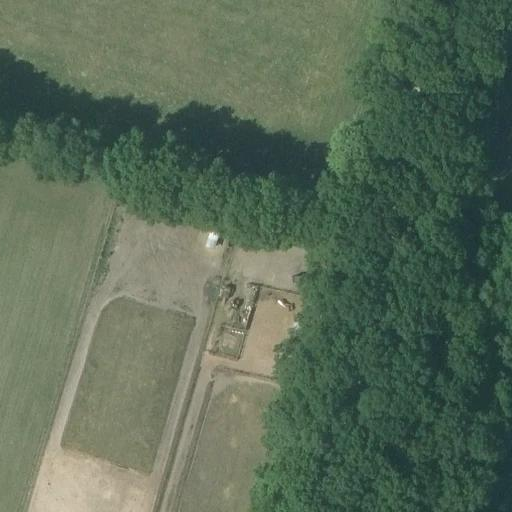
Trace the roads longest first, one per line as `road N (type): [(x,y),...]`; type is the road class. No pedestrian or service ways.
road 1 (track): [(324,511),(466,0)]
road 2 (track): [(405,220),(127,142)]
